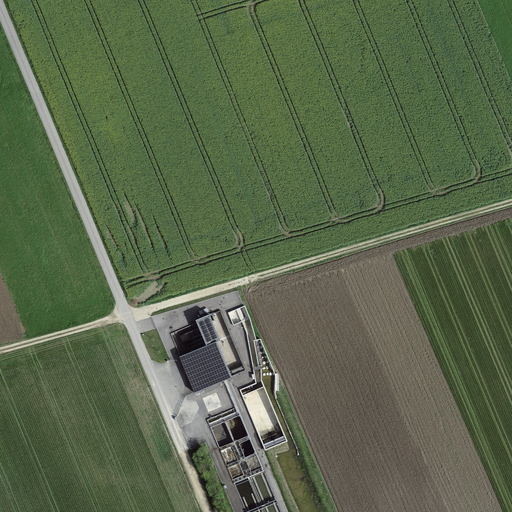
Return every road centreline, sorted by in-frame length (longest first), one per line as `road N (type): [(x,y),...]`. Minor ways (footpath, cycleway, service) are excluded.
road 1 (track): [(207,511),(0,8)]
road 2 (track): [(511,202),(0,351)]
